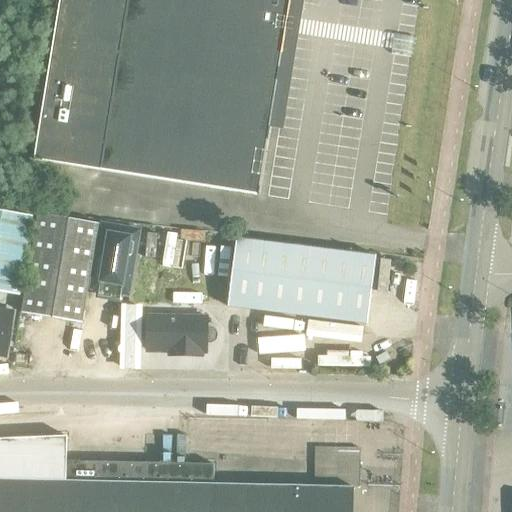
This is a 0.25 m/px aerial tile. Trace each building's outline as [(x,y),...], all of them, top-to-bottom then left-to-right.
[(59,0),(34,162),(100,172),(258,197),(259,195),(257,195),(288,0),(59,0)] [(0,213),(0,294),(19,298),(33,219),(0,213)] [(39,216),(22,315),(82,326),(98,226),(39,216)] [(94,289),(101,290),(125,294),(131,295),(142,231),(105,225),(94,289)] [(237,241),(228,308),(368,326),(376,258),(237,241)] [(14,314),(0,311),(0,358),(8,360),(14,314)] [(171,358),(181,358),(201,358),(201,353),(207,353),(207,344),(212,344),(216,342),(217,337),(216,332),(212,329),(207,329),(208,320),(148,319),(147,352),(171,353),(171,358)] [(353,511),(354,489),(214,487),(214,466),(77,463),(66,464),(66,439),(0,441),(0,511),(353,511)]
